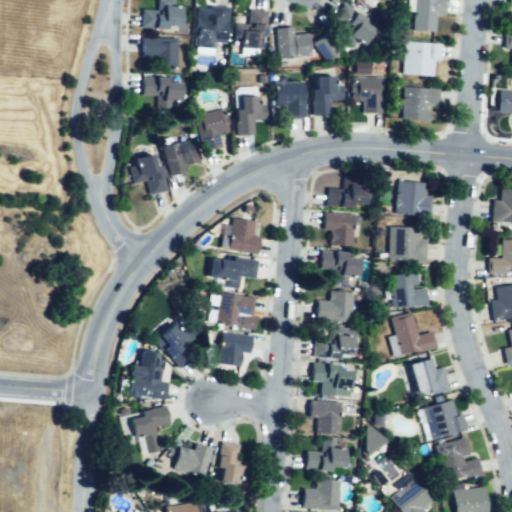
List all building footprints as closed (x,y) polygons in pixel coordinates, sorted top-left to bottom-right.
[(178,6),(166,5),(166,0),(152,0),(152,11),(138,10),(138,31),(161,32),(161,26),(177,27),(178,6)] [(443,0),(410,0),(409,30),(431,32),(432,15),(442,16),(443,0)] [(191,48),(192,17),(205,18),(205,5),(223,7),(222,41),(205,40),(204,49),(191,48)] [(231,25),(244,25),(244,10),(264,12),(263,38),(257,37),(256,57),(236,56),(237,40),(230,40),(231,25)] [(347,10),(359,19),(357,23),(367,30),(359,47),(344,36),(347,30),(340,25),(347,10)] [(272,28),(273,62),(306,60),(304,34),(289,36),(288,27),(272,28)] [(310,43),(322,64),(335,52),(322,32),(310,43)] [(501,34),(511,35),(511,66),(511,47),(498,45),(501,34)] [(138,37),(158,38),(158,42),(173,42),(172,69),(155,68),(155,58),(137,58),(138,37)] [(438,45),(401,42),(399,76),(427,78),(428,61),(437,62),(438,45)] [(330,76),(308,75),(307,112),(322,113),(322,97),(329,97),(330,76)] [(379,76),(348,76),(349,102),(358,102),(358,114),(379,114),(379,76)] [(136,79),(161,79),(161,84),(174,84),(174,102),(157,102),(157,96),(136,96),(136,79)] [(269,82),(300,83),(300,116),(283,116),(283,102),(269,102),(269,82)] [(435,88),(399,85),(397,120),(426,122),(426,111),(419,110),(419,103),(434,104),(435,88)] [(494,90),(511,91),(511,124),(511,115),(492,113),(494,90)] [(253,96),(235,95),(235,110),(229,110),(229,124),(233,124),(233,135),(249,135),(249,119),(262,120),(262,105),(253,105),(253,96)] [(219,110),(192,117),(195,136),(199,135),(202,150),(215,147),(213,136),(223,133),(219,110)] [(188,140),(160,148),(165,177),(181,172),(180,166),(192,162),(188,140)] [(126,170),(132,168),(131,160),(148,154),(151,167),(156,166),(161,192),(145,197),(142,180),(128,184),(126,170)] [(322,204),(358,206),(359,176),(340,175),(340,192),(322,191),(322,204)] [(392,211),(424,213),(425,199),(418,198),(418,185),(393,183),(392,211)] [(497,189),(511,190),(511,223),(488,221),(489,203),(496,204),(497,189)] [(348,247),(349,215),(318,214),(318,232),(326,232),(326,247),(348,247)] [(235,216),(231,245),(261,253),(263,238),(249,235),(252,220),(235,216)] [(384,228),(384,262),(421,262),(421,241),(413,241),(413,229),(384,228)] [(511,241),(511,275),(484,275),(484,261),(496,261),(496,242),(511,241)] [(355,261),(355,280),(335,280),(335,272),(317,272),(318,254),(340,254),(340,261),(355,261)] [(249,261),(246,285),(213,279),(215,263),(233,267),(234,258),(249,261)] [(386,276),(388,309),(422,306),(421,291),(406,292),(406,285),(413,284),(412,274),(386,276)] [(491,287),(511,283),(511,316),(487,320),(485,304),(493,303),(491,287)] [(349,293),(349,322),(313,321),(313,305),(325,305),(325,292),(349,293)] [(257,302),(219,294),(215,321),(235,325),(237,314),(254,318),(257,302)] [(386,320),(394,357),(428,346),(426,332),(412,337),(407,313),(386,320)] [(173,316),(152,340),(174,370),(186,356),(180,346),(188,337),(173,316)] [(502,367),(511,364),(511,331),(502,334),(505,349),(499,351),(502,367)] [(254,339),(222,334),(219,364),(240,368),(242,352),(253,354),(254,339)] [(347,338),(347,356),(336,355),(336,361),(308,360),(309,343),(325,344),(325,337),(347,338)] [(138,349),(131,396),(161,402),(163,386),(155,384),(158,361),(149,360),(150,352),(138,349)] [(403,366),(411,399),(443,388),(438,368),(430,371),(427,357),(403,366)] [(345,371),(345,400),(314,399),(315,383),(306,383),(307,365),(331,365),(331,371),(345,371)] [(421,409),(428,443),(462,432),(459,416),(451,419),(448,401),(421,409)] [(334,435),(334,404),(303,403),(303,417),(312,418),(312,435),(334,435)] [(122,421),(161,408),(164,425),(152,429),(155,445),(140,450),(137,435),(125,439),(122,421)] [(368,455),(383,440),(369,427),(354,442),(368,455)] [(458,439),(435,448),(445,486),(476,474),(472,458),(458,464),(456,456),(461,454),(458,439)] [(339,442),(338,468),(325,468),(325,474),(300,473),(300,455),(314,455),(314,441),(339,442)] [(170,464),(198,476),(206,450),(191,443),(188,453),(175,447),(170,464)] [(215,443),(212,469),(216,470),(215,481),(234,484),(236,465),(230,465),(232,446),(215,443)] [(426,500),(411,477),(388,500),(396,511),(417,511),(416,510),(426,500)] [(298,509),(332,511),(333,481),(313,479),(312,492),(298,491),(298,509)] [(481,511),(481,490),(447,492),(448,511),(481,511)] [(194,511),(194,502),(163,505),(163,511),(194,511)]
